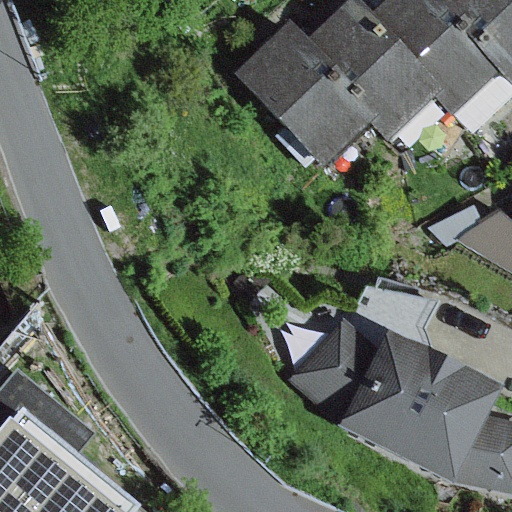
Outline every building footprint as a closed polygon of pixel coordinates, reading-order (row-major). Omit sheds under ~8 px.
[(390,0),(367,22),(438,95),(455,114),(503,68),(437,0),(390,0)] [(511,0),(437,0),(503,68),(511,78),(511,0)] [(349,3),(304,45),(374,120),(392,138),(438,95),(367,22),(349,3)] [(287,27),(234,76),(320,169),(374,120),(304,45),(287,27)] [(511,231),(493,218),(455,242),(511,277),(511,231)] [(498,392),(383,336),(377,347),(342,321),(285,384),(334,431),(448,489),(511,501),(511,425),(484,420),(498,392)] [(0,428),(0,511),(134,511),(136,510),(12,413),(0,428)]
